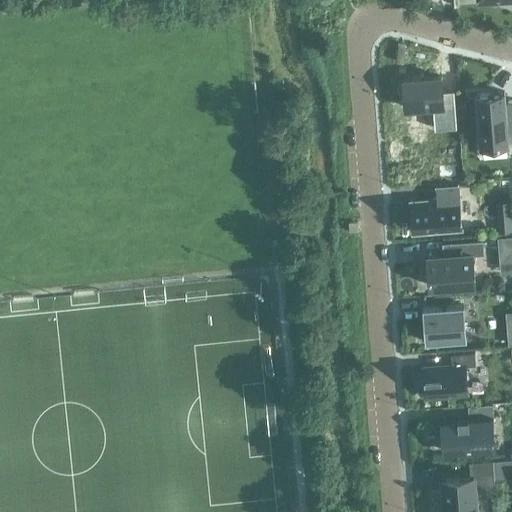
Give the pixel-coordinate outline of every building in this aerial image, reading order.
[(436,79),(402,82),(404,111),(434,108),(435,125),(457,124),(454,91),(445,92),(444,79),(436,79)] [(511,100),(505,101),(505,91),(477,93),(481,145),(509,143),(508,129),(511,128),(511,100)] [(436,186),(437,198),(412,200),(411,200),(414,232),(415,232),(460,229),(461,229),(458,184),(436,186)] [(511,235),(500,237),(501,248),(511,247),(511,235)] [(449,253),(427,255),(430,285),(475,282),(473,252),(484,251),(483,239),(448,241),(449,253)] [(497,299),(505,298),(504,290),(496,290),(497,299)] [(463,304),(421,307),(422,309),(423,309),(426,339),(424,340),(424,342),(466,338),(466,336),(464,337),(461,306),(463,306),(463,304)] [(451,366),(424,368),(426,396),(468,392),(466,365),(475,364),(474,352),(450,354),(451,366)] [(469,417),(442,419),(442,420),(444,451),(494,447),(492,417),(494,416),(493,403),(468,405),(469,417)] [(493,459),(470,461),(471,474),(442,476),(444,511),(477,511),(476,496),(496,495),(493,459)]
